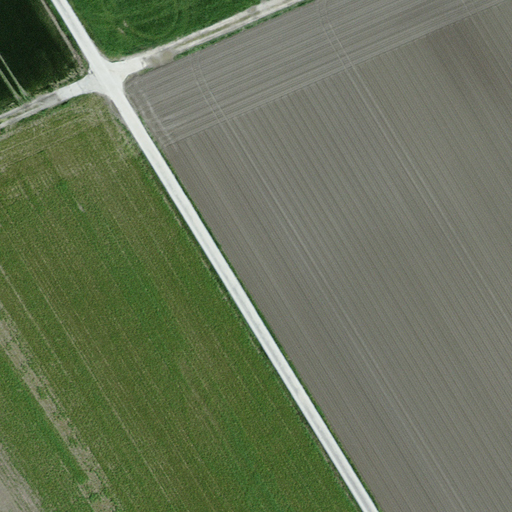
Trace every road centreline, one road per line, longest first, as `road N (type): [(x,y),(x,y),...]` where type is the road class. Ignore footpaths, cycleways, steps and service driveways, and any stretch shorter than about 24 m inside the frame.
road 1 (track): [(60,0),(372,511)]
road 2 (track): [(280,0),(0,121)]
